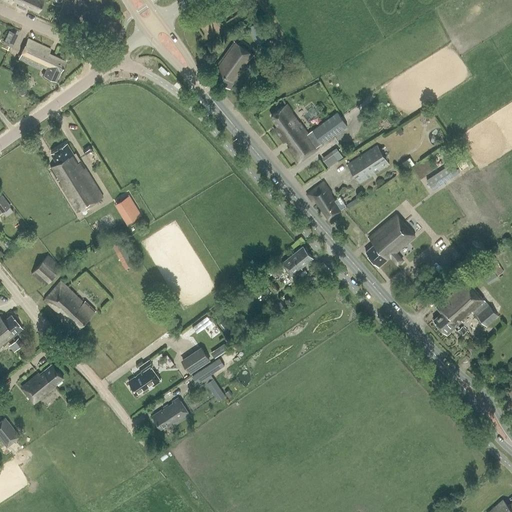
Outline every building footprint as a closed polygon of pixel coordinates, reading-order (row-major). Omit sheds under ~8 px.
[(39,11),(44,0),(3,0),(26,10),(28,6),(39,11)] [(271,35),(260,19),(247,27),(258,44),(271,35)] [(12,46),(18,34),(9,30),(3,42),(12,46)] [(56,81),(65,61),(49,54),(51,50),(28,40),(19,60),(43,71),(45,68),(48,69),(45,76),(56,81)] [(229,90),(253,55),(233,42),(213,71),(215,72),(211,78),(229,90)] [(284,106),(270,116),(277,126),(272,129),(283,143),(287,140),(292,146),(287,149),(297,163),(317,148),(322,144),(347,126),(337,112),(305,135),(296,123),(295,123),(288,114),(289,113),(284,106)] [(78,212),(103,197),(75,152),(73,153),(67,143),(51,153),(58,163),(51,167),(78,212)] [(89,145),(83,150),(86,154),(92,150),(89,145)] [(377,145),(347,164),(360,183),(390,164),(377,145)] [(326,157),(332,166),(347,156),(341,146),(326,157)] [(442,184),(439,179),(456,168),(452,163),(447,166),(431,177),(427,180),(434,190),(438,187),(442,184)] [(315,200),(316,200),(319,204),(318,204),(328,219),(341,210),(347,206),(341,197),(335,201),(322,183),(307,193),(307,194),(312,201),(315,200)] [(0,208),(2,211),(9,206),(0,194),(0,208)] [(129,196),(116,203),(129,223),(141,216),(129,196)] [(374,244),(366,252),(379,267),(387,260),(390,257),(397,264),(403,259),(397,251),(415,236),(397,214),(369,238),(374,244)] [(124,239),(113,245),(127,272),(139,266),(124,239)] [(301,267),(312,258),(303,245),(281,263),(292,277),(302,269),(301,267)] [(488,262),(478,267),(488,284),(498,278),(497,276),(504,272),(492,252),(485,256),(488,262)] [(62,267),(49,255),(31,274),(45,286),(62,267)] [(282,270),(276,262),(264,271),(269,277),(272,274),(274,276),(282,270)] [(80,327),(96,310),(85,300),(84,302),(62,281),(45,299),(59,312),(62,309),(66,313),(63,316),(68,321),(70,318),(80,327)] [(486,302),(484,303),(464,281),(436,305),(442,313),(432,321),(445,336),(474,312),(486,327),(498,317),(486,302)] [(0,345),(22,328),(11,314),(3,320),(0,315),(0,345)] [(212,314),(197,325),(202,331),(216,320),(212,314)] [(466,331),(462,326),(457,330),(462,335),(466,331)] [(18,338),(9,345),(14,351),(23,344),(18,338)] [(224,343),(211,352),(215,358),(228,349),(224,343)] [(209,361),(201,349),(182,361),(190,373),(209,361)] [(163,357),(170,367),(174,364),(167,354),(163,357)] [(137,393),(151,384),(152,385),(159,381),(150,366),(152,365),(149,360),(139,367),(142,371),(128,381),(137,393)] [(216,360),(193,375),(198,383),(221,368),(216,360)] [(55,384),(64,377),(52,363),(40,373),(39,372),(22,386),(35,402),(55,385),(55,384)] [(214,378),(207,383),(215,396),(223,392),(214,378)] [(160,428),(171,422),(173,426),(190,416),(179,398),(172,402),(173,403),(168,406),(168,405),(163,408),(164,408),(152,416),(160,428)] [(5,416),(0,419),(0,436),(7,445),(19,435),(5,416)] [(511,511),(511,501),(508,505),(504,500),(489,511),(511,511)]
